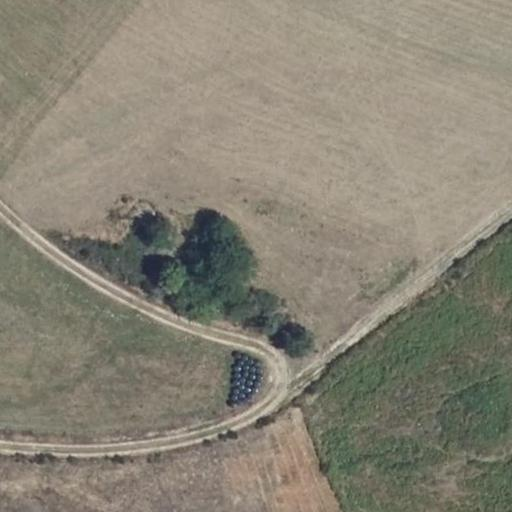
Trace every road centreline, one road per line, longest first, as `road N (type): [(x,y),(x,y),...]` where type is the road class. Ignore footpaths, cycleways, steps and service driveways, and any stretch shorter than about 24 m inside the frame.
road 1 (track): [(273,410),(279,393),(272,361),(120,298),(38,246),(0,211)]
road 2 (track): [(273,410),(511,218)]
road 3 (track): [(0,451),(162,451),(233,433),(273,410)]
